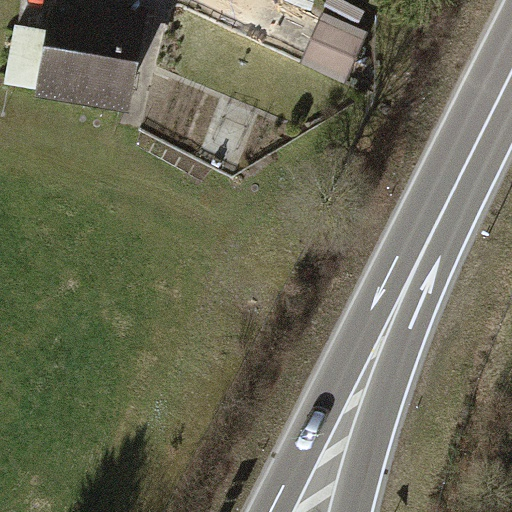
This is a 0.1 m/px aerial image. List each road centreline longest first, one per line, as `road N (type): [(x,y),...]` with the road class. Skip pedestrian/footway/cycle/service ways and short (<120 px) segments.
road 1 (trunk): [(439,222),(274,511)]
road 2 (trunk): [(352,511),(439,222)]
road 3 (trunk): [(511,74),(439,222)]
